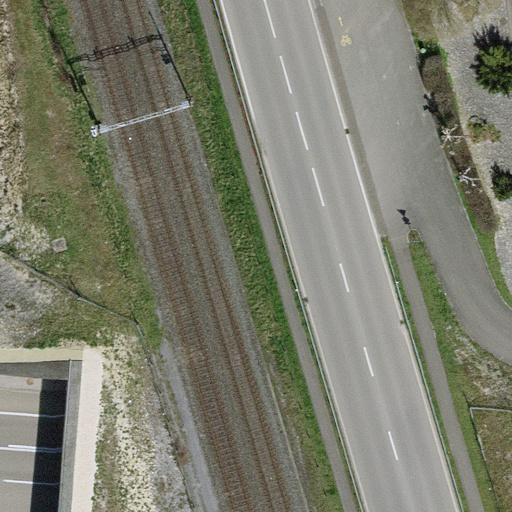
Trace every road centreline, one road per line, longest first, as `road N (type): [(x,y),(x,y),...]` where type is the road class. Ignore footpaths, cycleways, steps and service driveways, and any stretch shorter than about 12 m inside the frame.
road 1 (primary): [(412,511),(266,0)]
road 2 (motorway): [(481,511),(0,478)]
